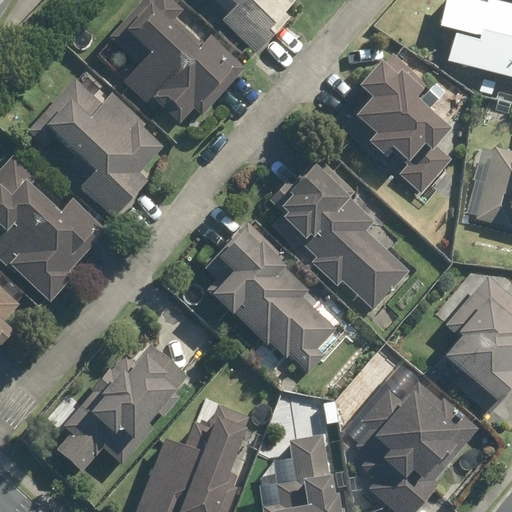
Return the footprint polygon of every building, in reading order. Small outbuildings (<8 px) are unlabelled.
[(184,108),(194,117),(238,69),(199,35),(192,43),(166,20),(173,12),(160,0),(141,0),(140,0),(130,0),(96,38),(127,67),(113,83),(144,111),(149,107),(169,125),(184,108)] [(205,0),(219,13),(211,22),(249,56),(282,18),(278,15),(288,3),(283,0),(205,0)] [(511,0),(463,0),(451,61),(511,73),(511,0)] [(422,85),(387,55),(375,70),(365,62),(343,88),(357,99),(341,118),(344,121),(337,130),(372,161),(378,153),(392,164),(395,160),(403,167),(395,175),(418,195),(447,160),(426,142),(436,131),(405,105),(422,85)] [(141,182),(133,175),(156,149),(140,135),(144,131),(104,94),(94,106),(65,80),(18,133),(34,147),(40,141),(63,161),(61,163),(77,177),(67,188),(105,221),(141,182)] [(2,156),(0,158),(0,266),(42,304),(66,276),(62,273),(98,232),(61,198),(46,215),(19,190),(28,180),(2,156)] [(366,314),(401,274),(357,235),(366,224),(342,203),(349,195),(309,159),(299,170),(297,168),(279,188),(277,186),(261,203),(265,207),(262,210),(268,216),(264,220),(268,224),(263,229),(288,251),(292,247),(307,261),(303,265),(328,288),(332,283),(366,314)] [(279,260),(241,224),(229,237),(226,235),(201,263),(203,265),(196,272),(209,283),(195,299),(216,318),(220,314),(258,349),(261,344),(278,361),(282,357),(303,377),(320,358),(312,350),(329,331),(296,301),(301,294),(272,267),(279,260)] [(511,303),(479,276),(438,326),(444,331),(441,335),(445,339),(428,358),(453,379),(447,385),(484,416),(511,381),(511,303)] [(0,321),(13,307),(0,295),(0,321)] [(124,363),(117,357),(54,430),(61,437),(47,453),(74,477),(95,452),(114,469),(146,431),(137,423),(146,413),(150,416),(181,381),(143,347),(132,360),(128,358),(124,363)] [(427,480),(471,430),(435,399),(432,404),(408,384),(397,397),(394,395),(389,401),(378,392),(351,423),(360,431),(346,447),(359,459),(352,468),(368,482),(360,490),(386,511),(409,511),(433,485),(427,480)] [(222,511),(232,489),(228,487),(231,478),(214,472),(225,444),(232,447),(243,421),(208,408),(203,422),(196,420),(193,428),(184,424),(174,450),(155,442),(127,511),(222,511)] [(335,511),(336,510),(327,511),(316,437),(280,442),(286,483),(268,486),(271,506),(253,508),(253,511),(335,511)]
